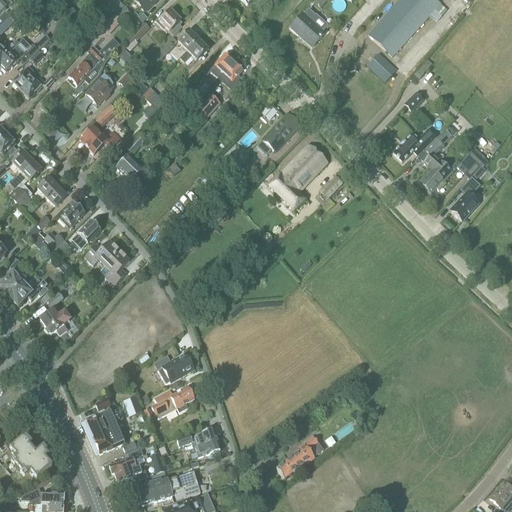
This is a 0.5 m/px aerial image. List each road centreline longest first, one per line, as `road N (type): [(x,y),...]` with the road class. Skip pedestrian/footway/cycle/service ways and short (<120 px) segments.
road 1 (residential): [(511,314),(204,0)]
road 2 (residential): [(246,511),(204,371),(149,262)]
road 3 (residential): [(149,262),(0,101)]
road 4 (residential): [(34,378),(149,262)]
road 5 (secondary): [(98,511),(34,378)]
